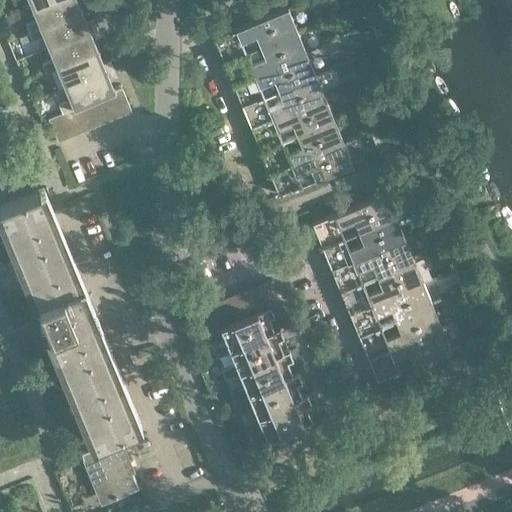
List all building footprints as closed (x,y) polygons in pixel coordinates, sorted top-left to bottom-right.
[(45,0),(31,6),(36,18),(25,23),(28,30),(80,8),(76,0),(45,0)] [(287,5),(213,35),(224,60),(297,29),(287,5)] [(80,8),(28,30),(31,38),(42,34),(47,46),(96,25),(93,18),(86,21),(80,8)] [(96,25),(47,46),(52,58),(41,63),(44,70),(55,65),(97,48),(92,36),(99,33),(96,25)] [(297,29),(224,60),(232,81),(306,51),(297,29)] [(97,48),(55,65),(64,86),(112,65),(109,58),(102,60),(97,48)] [(306,51),(232,81),(241,104),(315,74),(306,51)] [(112,65),(64,86),(69,98),(58,103),(61,111),(68,107),(78,103),(89,99),(99,95),(110,90),(113,89),(109,76),(115,73),(112,65)] [(315,74),(241,104),(251,126),(324,96),(315,74)] [(113,89),(110,90),(119,114),(130,109),(121,86),(113,89)] [(110,90),(99,95),(109,118),(119,114),(110,90)] [(99,95),(89,99),(98,122),(109,118),(99,95)] [(324,96),(251,126),(260,148),(334,118),(324,96)] [(89,99),(78,103),(88,126),(98,122),(89,99)] [(78,103),(68,107),(78,131),(88,126),(78,103)] [(61,111),(58,112),(68,135),(78,131),(68,107),(61,111)] [(58,112),(47,116),(56,140),(68,135),(58,112)] [(334,118),(260,148),(269,171),(343,140),(334,118)] [(343,140),(269,171),(278,192),(300,183),(314,177),(352,162),(343,140)] [(352,155),(354,160),(366,155),(364,150),(352,155)] [(412,188),(409,181),(403,183),(406,190),(412,188)] [(43,187),(0,204),(0,215),(94,441),(116,431),(140,422),(43,187)] [(385,191),(311,221),(321,245),(395,215),(385,191)] [(395,215),(321,245),(330,268),(404,237),(395,215)] [(404,237),(330,268),(339,290),(414,260),(404,237)] [(414,260),(339,290),(349,312),(423,282),(414,260)] [(269,277),(258,282),(268,306),(270,305),(279,301),(269,277)] [(258,282),(247,286),(257,310),(268,306),(258,282)] [(423,282),(349,312),(358,335),(432,304),(423,282)] [(247,286),(237,291),(247,315),(257,310),(247,286)] [(237,291),(227,295),(236,319),(247,315),(237,291)] [(227,295),(216,299),(226,323),(236,319),(227,295)] [(216,299),(206,304),(216,328),(219,326),(226,323),(216,299)] [(206,304),(195,308),(205,332),(216,328),(206,304)] [(432,304),(358,335),(367,357),(441,326),(432,304)] [(211,346),(215,355),(229,350),(228,348),(274,330),(273,329),(268,316),(273,314),(270,305),(268,306),(257,310),(247,315),(236,319),(226,323),(219,326),(225,340),(211,346)] [(481,311),(470,315),(475,327),(486,323),(481,311)] [(234,362),(220,368),(224,377),(238,372),(237,370),(283,352),(282,351),(277,338),(282,336),(278,326),(273,329),(274,330),(228,348),(229,350),(234,362)] [(441,326),(367,357),(376,378),(398,369),(393,357),(408,352),(413,363),(450,348),(441,326)] [(229,390),(233,400),(247,394),(247,393),(292,374),(291,373),(286,361),(292,358),(288,349),(282,351),(283,352),(237,370),(238,372),(243,384),(229,390)] [(253,406),(238,412),(243,422),(257,416),(256,415),(301,396),(301,395),(295,383),(301,380),(297,371),(291,373),(292,374),(247,393),(247,394),(253,406)] [(262,428),(248,434),(252,444),(311,419),(305,405),(310,403),(306,393),(301,395),(301,396),(256,415),(257,416),(262,428)] [(116,431),(94,441),(95,445),(79,452),(96,492),(103,489),(107,499),(137,486),(127,462),(129,461),(116,431)] [(69,458),(61,462),(65,470),(73,466),(69,458)]
